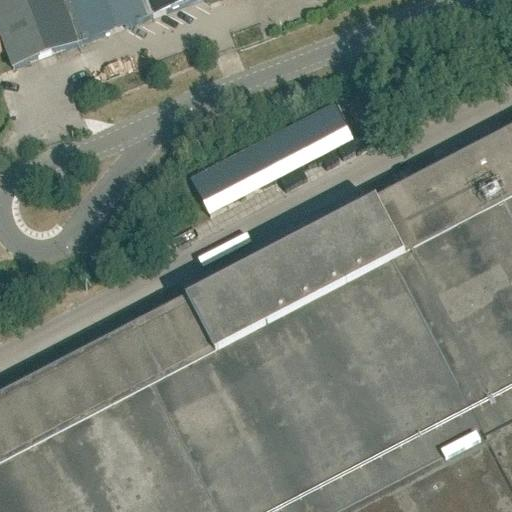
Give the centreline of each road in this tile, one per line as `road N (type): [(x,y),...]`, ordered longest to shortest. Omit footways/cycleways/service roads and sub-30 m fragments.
road 1 (unclassified): [(469,0),(163,117)]
road 2 (unclassified): [(0,222),(29,253),(59,248),(163,117)]
road 3 (unclassified): [(163,117),(3,182)]
